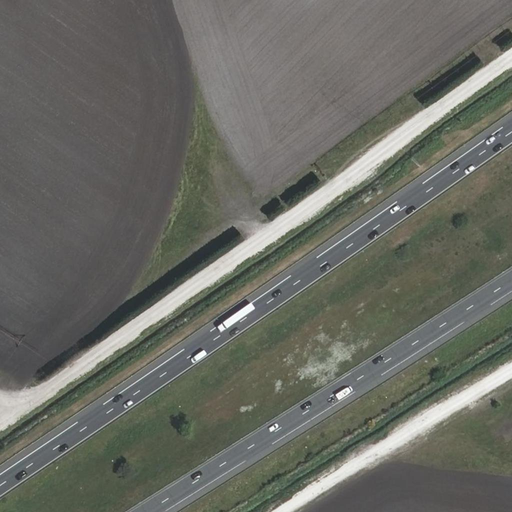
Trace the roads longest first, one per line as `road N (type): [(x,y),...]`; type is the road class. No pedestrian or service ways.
road 1 (track): [(511,62),(0,424)]
road 2 (motorway): [(511,130),(0,484)]
road 3 (motorway): [(151,511),(511,283)]
road 4 (track): [(285,511),(511,364)]
